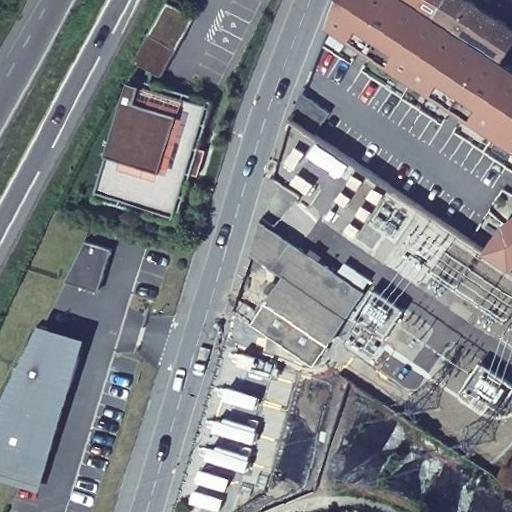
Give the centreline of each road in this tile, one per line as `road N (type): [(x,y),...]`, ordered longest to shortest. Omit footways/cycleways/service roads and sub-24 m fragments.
road 1 (tertiary): [(313,0),(146,511)]
road 2 (motorway): [(0,224),(117,0)]
